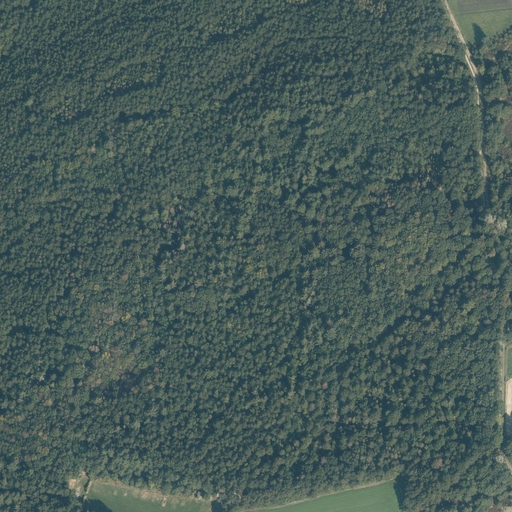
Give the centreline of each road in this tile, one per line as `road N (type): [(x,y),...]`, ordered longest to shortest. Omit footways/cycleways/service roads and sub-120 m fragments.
road 1 (unknown): [(294,373),(293,405),(252,498),(352,476),(400,478),(408,511)]
road 2 (unknown): [(502,449),(459,387),(392,316),(294,373)]
road 3 (unknown): [(258,399),(109,429),(41,471),(0,460)]
road 4 (unknown): [(444,0),(478,84),(485,204)]
road 5 (unknown): [(510,273),(502,329),(504,460)]
road 6 (unknown): [(446,208),(442,229),(451,259),(392,316)]
